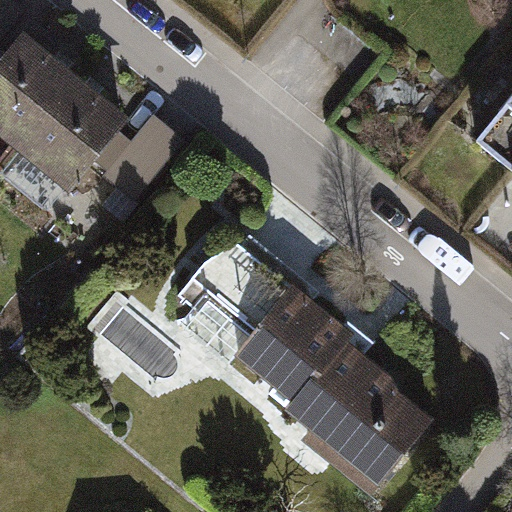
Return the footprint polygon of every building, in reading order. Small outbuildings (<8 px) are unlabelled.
[(0,0),(0,42),(25,12),(10,0),(0,0)] [(0,136),(20,153),(81,78),(27,34),(0,65),(0,136)] [(125,137),(136,123),(81,78),(20,153),(75,198),(98,170),(125,137)] [(511,102),(478,145),(511,171),(511,102)] [(186,142),(156,118),(134,145),(125,137),(98,170),(137,202),(186,142)] [(360,331),(236,232),(184,296),(202,311),(215,296),(264,335),(247,357),(310,407),(296,424),(386,496),(447,421),(350,343),(360,331)]
